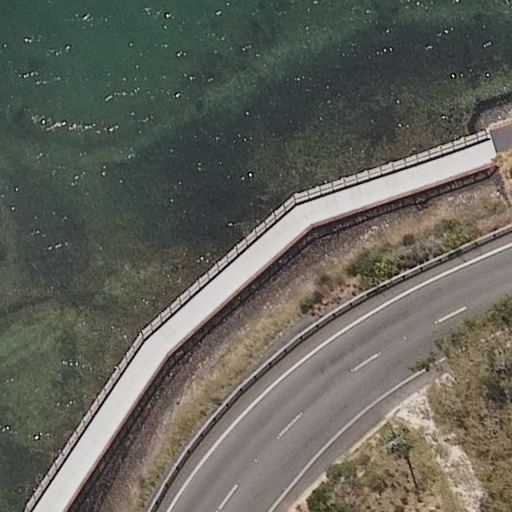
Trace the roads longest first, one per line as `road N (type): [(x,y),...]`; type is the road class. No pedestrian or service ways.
road 1 (secondary): [(511,286),(379,351),(289,418),(218,511)]
road 2 (unknown): [(379,351),(399,428),(444,511)]
